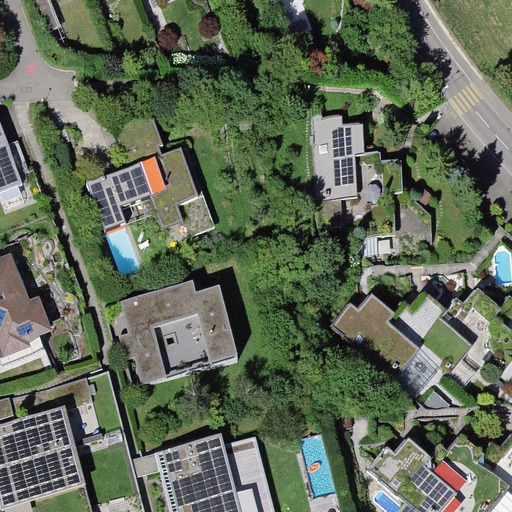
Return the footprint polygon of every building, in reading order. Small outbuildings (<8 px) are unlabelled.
[(44,4),(48,32),(60,30),(56,2),(44,4)] [(342,203),(357,202),(356,162),(363,161),(363,154),(362,130),(343,130),(343,118),(302,119),(304,204),(342,203)] [(0,124),(0,194),(23,185),(0,124)] [(157,124),(115,124),(131,172),(89,186),(105,234),(159,216),(164,230),(187,222),(182,208),(202,201),(185,153),(169,158),(157,124)] [(10,147),(23,177),(32,173),(20,143),(10,147)] [(343,239),(396,238),(395,197),(402,197),(401,165),(382,166),(382,153),(363,154),(363,161),(356,162),(357,202),(342,203),(343,239)] [(0,354),(1,358),(32,347),(31,344),(54,335),(41,301),(32,304),(14,256),(0,261),(0,354)] [(122,306),(130,334),(117,338),(132,391),(239,361),(221,292),(196,299),(193,287),(122,306)] [(463,308),(455,301),(448,312),(439,322),(472,349),(502,375),(511,363),(511,335),(493,319),(500,310),(477,291),(463,308)] [(411,308),(404,303),(392,317),(386,324),(417,349),(422,343),(444,362),(439,368),(449,376),(472,349),(439,322),(448,312),(425,292),(411,308)] [(511,299),(509,297),(500,310),(493,319),(511,335),(511,299)] [(361,314),(351,306),(332,328),(394,378),(417,349),(386,324),(392,317),(372,300),(361,314)] [(91,381),(0,402),(0,507),(1,511),(93,511),(76,439),(103,433),(91,381)] [(224,439),(142,460),(146,478),(163,473),(172,511),(277,511),(259,440),(227,448),(224,439)] [(448,455),(439,448),(429,459),(421,469),(455,498),(472,511),(495,511),(508,496),(474,468),(483,458),(461,440),(448,455)] [(395,456),(386,449),(368,470),(417,511),(443,511),(455,498),(421,469),(429,459),(408,441),(395,456)] [(511,441),(501,454),(492,447),(483,458),(474,468),(508,496),(511,499),(511,441)]
